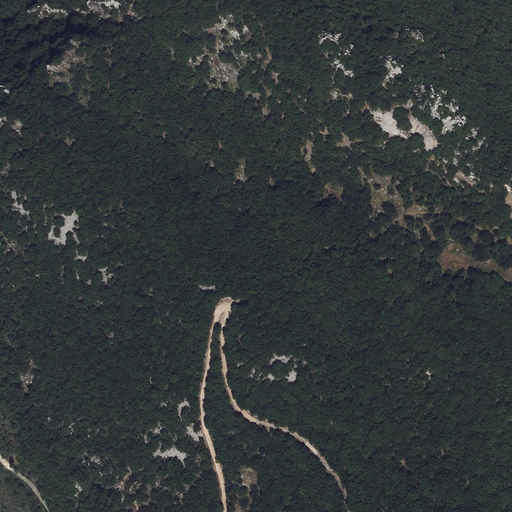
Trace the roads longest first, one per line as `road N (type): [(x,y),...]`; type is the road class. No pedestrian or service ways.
road 1 (track): [(225,511),(202,411),(224,307),(239,410),(308,445),(337,477),(350,511)]
road 2 (track): [(511,245),(418,212),(224,307)]
